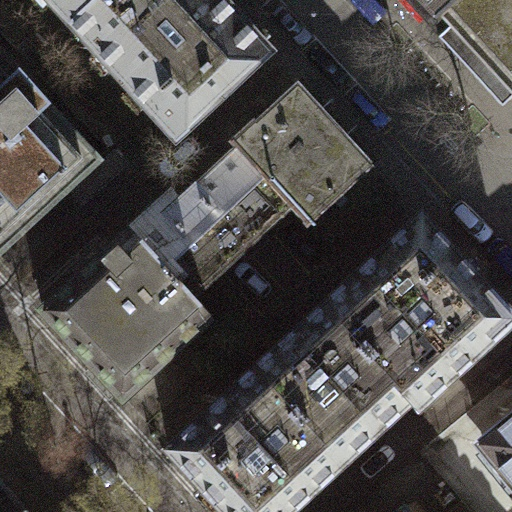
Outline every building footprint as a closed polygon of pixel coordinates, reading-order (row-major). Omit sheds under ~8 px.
[(49,0),(71,23),(95,0),(49,0)] [(270,52),(222,0),(95,0),(71,23),(85,38),(176,137),(270,52)] [(424,0),(438,15),(441,18),(460,0),(424,0)] [(511,0),(460,0),(441,18),(448,25),(511,93),(511,0)] [(0,255),(76,186),(104,160),(0,46),(0,255)] [(238,146),(292,205),(291,207),(308,226),(375,165),(299,83),(262,117),(256,122),(255,120),(231,142),(235,146),(236,145),(238,146)] [(138,237),(193,297),(194,295),(291,207),(292,205),(238,146),(236,145),(235,146),(206,173),(179,197),(173,190),(132,227),(140,236),(138,237)] [(326,306),(412,399),(410,401),(417,409),(511,321),(511,314),(422,218),(371,265),(326,306)] [(140,236),(132,227),(105,253),(43,310),(124,397),(213,315),(194,295),(193,297),(138,237),(140,236)] [(258,369),(344,462),(410,401),(412,399),(326,306),(307,324),(258,369)] [(288,511),(344,462),(258,369),(235,390),(170,449),(228,511),(288,511)] [(511,420),(484,443),(511,476),(511,420)] [(0,511),(31,511),(0,477),(0,511)]
